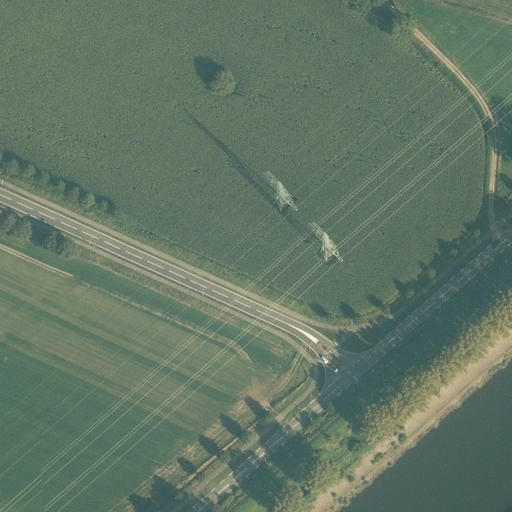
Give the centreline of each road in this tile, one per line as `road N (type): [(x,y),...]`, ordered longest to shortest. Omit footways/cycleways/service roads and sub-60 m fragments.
road 1 (secondary): [(352,374),(291,326),(0,195)]
road 2 (track): [(494,228),(494,137),(484,105),(382,0)]
road 3 (secondary): [(352,374),(511,234)]
road 4 (secondary): [(199,511),(352,374)]
